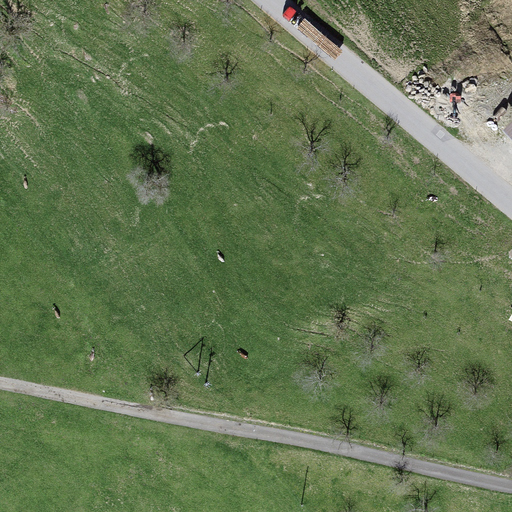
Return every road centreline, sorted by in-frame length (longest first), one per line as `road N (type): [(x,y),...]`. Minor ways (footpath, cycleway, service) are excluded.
road 1 (track): [(0,391),(511,487)]
road 2 (unclassified): [(276,0),(511,208)]
